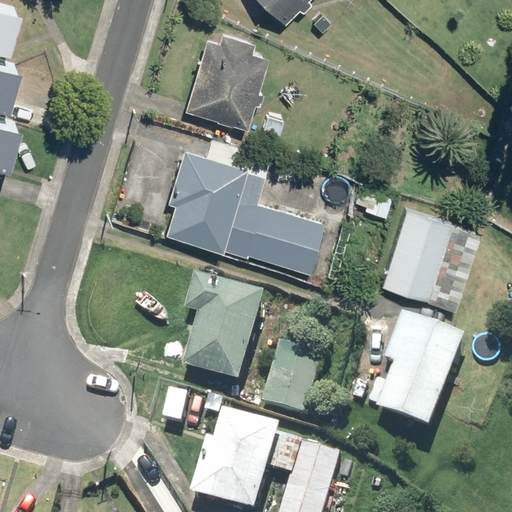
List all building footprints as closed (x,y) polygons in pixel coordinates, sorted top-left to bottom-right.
[(254,0),(279,24),(293,9),(299,9),(304,7),(306,2),(305,0),(254,0)] [(0,3),(0,50),(4,52),(16,8),(0,3)] [(247,51),(251,40),(218,30),(215,40),(206,38),(184,110),(242,128),(264,56),(247,51)] [(0,63),(0,106),(3,107),(14,67),(0,63)] [(284,116),(264,109),(258,131),(277,137),(284,116)] [(0,166),(5,168),(16,121),(0,117),(0,166)] [(204,156),(183,150),(161,232),(307,272),(321,221),(254,202),(262,172),(257,171),(261,153),(208,139),(204,156)] [(454,224),(403,207),(378,283),(452,308),(476,236),(453,228),(454,224)] [(265,297),(196,276),(185,313),(198,317),(182,371),(238,388),(265,297)] [(464,340),(402,317),(385,363),(396,367),(378,414),(430,433),(464,340)] [(325,358),(281,344),(261,403),(305,417),(325,358)] [(282,432),(225,415),(216,446),(208,444),(191,499),(233,511),(257,511),(270,472),(271,467),(280,437),(282,432)] [(279,511),(325,511),(342,455),(280,437),(271,467),(270,472),(290,478),(279,511)]
